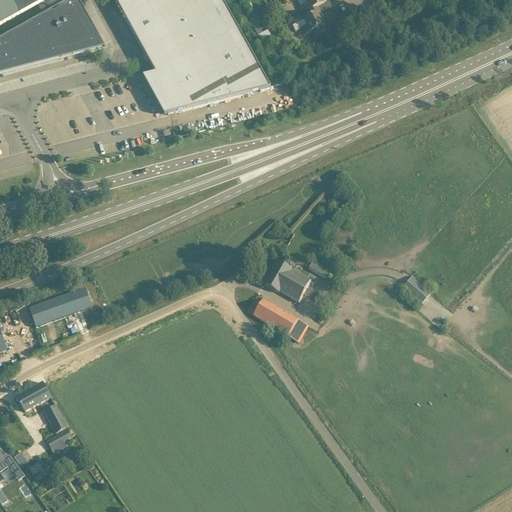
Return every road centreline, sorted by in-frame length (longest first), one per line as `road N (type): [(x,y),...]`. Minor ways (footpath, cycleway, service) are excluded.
road 1 (unclassified): [(380,511),(220,294),(40,367),(0,393)]
road 2 (primary): [(0,290),(328,146),(374,114)]
road 3 (primary): [(0,250),(123,212),(374,114)]
road 4 (primary): [(374,114),(86,190)]
road 5 (residential): [(15,95),(119,67),(125,50),(97,0)]
road 6 (primary): [(511,53),(374,114)]
